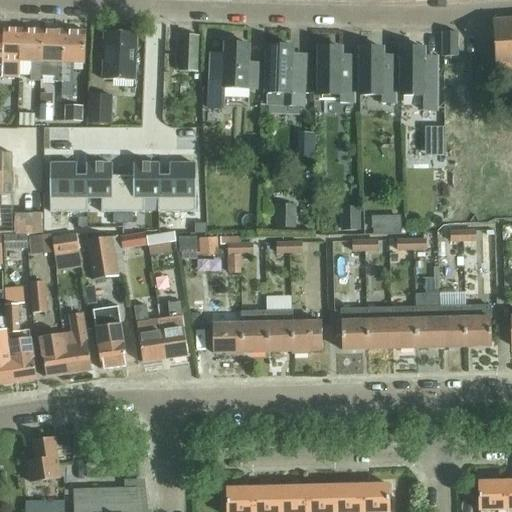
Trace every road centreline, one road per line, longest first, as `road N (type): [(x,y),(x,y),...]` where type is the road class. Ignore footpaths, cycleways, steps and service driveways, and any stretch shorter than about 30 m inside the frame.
road 1 (residential): [(0,0),(444,15),(511,9)]
road 2 (residential): [(168,464),(439,458)]
road 3 (residential): [(437,394),(167,400)]
road 4 (residential): [(167,400),(0,417)]
